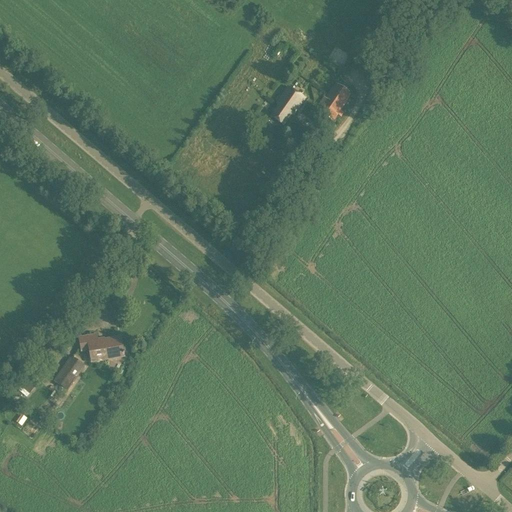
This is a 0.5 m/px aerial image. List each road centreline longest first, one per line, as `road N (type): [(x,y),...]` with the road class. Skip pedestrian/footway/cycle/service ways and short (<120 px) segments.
road 1 (unclassified): [(366,382),(0,68)]
road 2 (primary): [(326,422),(234,310),(0,105)]
road 3 (track): [(0,386),(40,353),(150,199)]
